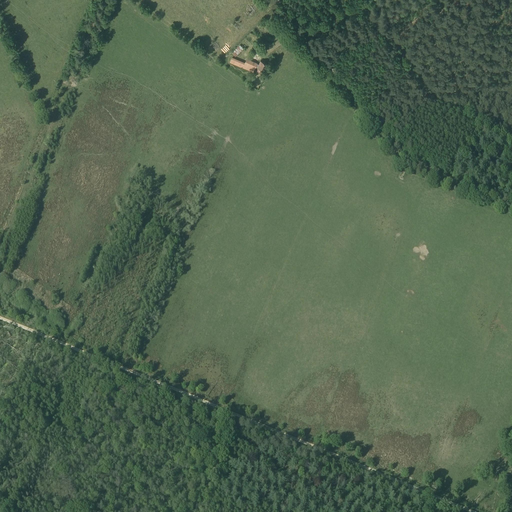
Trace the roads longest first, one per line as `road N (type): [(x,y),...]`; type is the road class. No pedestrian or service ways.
road 1 (track): [(0,318),(473,511)]
road 2 (track): [(511,209),(405,165),(302,41)]
